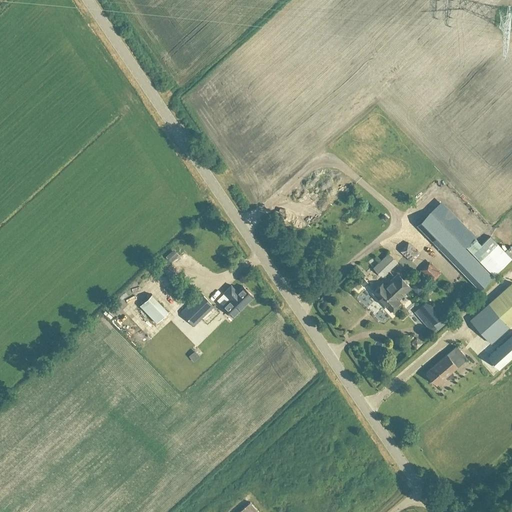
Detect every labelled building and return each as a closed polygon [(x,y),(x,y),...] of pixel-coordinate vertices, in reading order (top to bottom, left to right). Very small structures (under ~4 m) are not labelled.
[(419,201),(427,196),(423,191),(416,196),(419,201)] [(417,223),(479,289),(492,277),(429,212),(417,223)] [(415,252),(421,245),(410,236),(404,243),(415,252)] [(475,237),(465,246),(493,275),(511,258),(498,243),(489,252),(475,237)] [(171,261),(178,254),(173,249),(166,256),(171,261)] [(381,277),(398,262),(388,252),(372,268),(381,277)] [(436,276),(444,268),(434,258),(426,266),(436,276)] [(390,310),(400,300),(399,299),(412,287),(398,272),(384,285),(382,283),(373,291),(390,310)] [(511,281),(470,319),(491,342),(511,322),(511,281)] [(243,285),(237,290),(231,284),(223,292),(229,299),(227,301),(235,309),(237,307),(240,309),(254,297),(243,285)] [(214,307),(201,292),(181,312),(193,326),(214,307)] [(140,305),(156,322),(168,311),(152,294),(140,305)] [(418,308),(433,324),(439,319),(440,320),(439,321),(444,326),(447,322),(443,318),(427,300),(418,308)] [(439,342),(454,329),(449,323),(434,336),(439,342)] [(511,355),(511,334),(488,356),(498,368),(511,355)] [(457,346),(426,372),(436,384),(445,377),(446,378),(448,378),(450,378),(453,376),(453,374),(453,372),(452,371),(467,359),(457,346)] [(184,353),(190,360),(198,353),(192,347),(184,353)] [(244,511),(275,511),(262,496),(244,511)]
